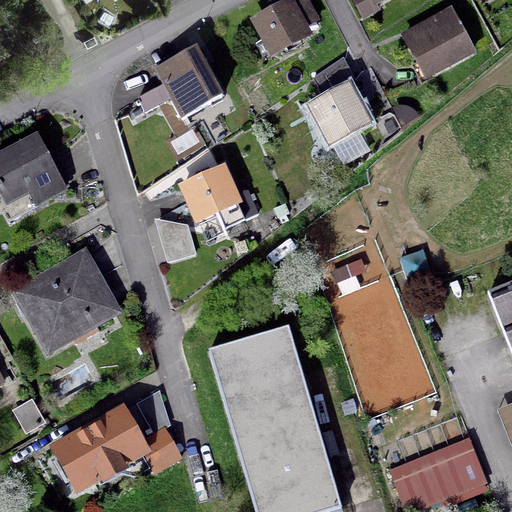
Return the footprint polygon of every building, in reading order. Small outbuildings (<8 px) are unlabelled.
[(272,62),(310,41),(288,3),(250,24),(272,62)] [(432,77),(470,56),(449,17),(411,38),(432,77)] [(184,121),(222,100),(201,61),(163,82),(184,121)] [(335,145),(373,125),(351,86),(313,107),(335,145)] [(0,178),(17,210),(55,189),(34,150),(0,169),(0,178)] [(204,226),(242,205),(221,167),(183,188),(204,226)] [(433,397),(362,208),(308,235),(370,427),(433,397)] [(112,312),(78,262),(13,306),(47,356),(112,312)] [(511,291),(488,301),(511,363),(511,291)] [(323,511),(337,508),(283,338),(208,362),(255,511),(323,511)] [(0,381),(17,372),(0,341),(0,381)] [(32,401),(15,409),(26,431),(42,423),(32,401)] [(127,424),(48,464),(70,505),(147,466),(127,424)] [(425,511),(483,490),(458,427),(385,455),(407,511),(425,511)]
